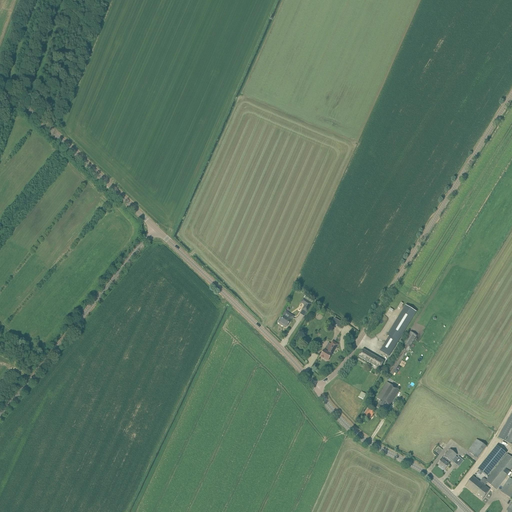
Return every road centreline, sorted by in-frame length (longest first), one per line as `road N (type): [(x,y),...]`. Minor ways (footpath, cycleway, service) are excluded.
road 1 (tertiary): [(316,387),(342,363),(511,90)]
road 2 (unclassified): [(0,414),(155,228)]
road 3 (tertiary): [(316,387),(155,228)]
road 4 (tertiary): [(155,228),(0,91)]
road 5 (tertiary): [(468,511),(429,475),(354,432),(316,387)]
